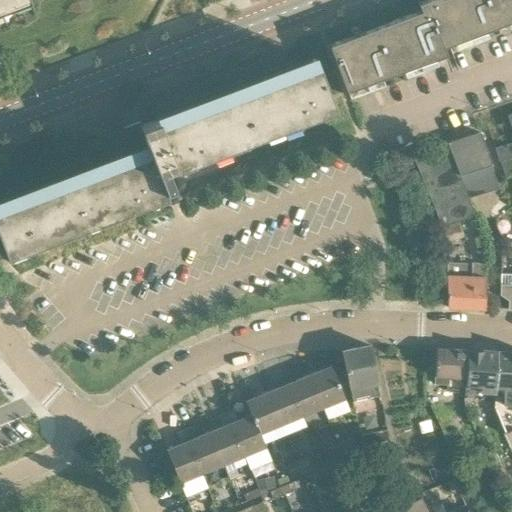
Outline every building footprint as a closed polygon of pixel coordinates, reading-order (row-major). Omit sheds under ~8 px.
[(0,0),(0,11),(29,1),(28,0),(0,0)] [(511,0),(427,0),(417,4),(420,11),(328,46),(346,92),(445,55),(443,47),(511,21),(511,0)] [(111,166),(0,208),(0,240),(7,258),(167,198),(158,175),(173,169),(174,170),(227,150),(334,110),(316,62),(298,69),(299,70),(159,123),(158,121),(148,125),(142,127),(140,122),(124,129),(126,156),(109,162),(111,166)] [(509,158),(511,157),(511,114),(508,115),(511,128),(511,142),(495,148),(499,162),(500,161),(509,158)] [(447,144),(458,176),(490,164),(489,161),(478,132),(447,143),(447,144)] [(82,156),(88,154),(83,138),(77,140),(82,156)] [(458,176),(447,144),(438,147),(414,156),(418,166),(444,236),(447,243),(464,236),(458,220),(472,214),(466,198),(467,198),(458,176)] [(418,166),(414,156),(396,163),(400,173),(418,166)] [(511,185),(511,169),(509,158),(500,161),(507,187),(511,185)] [(448,263),(446,307),(484,309),(485,265),(448,263)] [(511,287),(500,287),(500,298),(508,304),(508,310),(511,310),(511,287)] [(368,345),(341,351),(348,387),(350,387),(352,401),(367,398),(379,395),(368,345)] [(465,379),(466,351),(435,349),(434,385),(446,385),(447,378),(465,379)] [(494,390),(496,352),(479,351),(476,350),(473,349),(471,351),(466,351),(465,379),(464,398),(477,398),(478,387),(481,387),(480,393),(494,394),(494,390)] [(511,352),(496,352),(494,390),(494,394),(493,410),(505,433),(511,430),(511,410),(510,410),(510,406),(511,405),(511,352)] [(331,366),(310,375),(323,407),(344,398),(331,366)] [(323,407),(310,375),(288,384),(302,416),(323,407)] [(302,416),(288,384),(267,393),(280,425),(302,416)] [(280,425),(267,393),(246,402),(251,415),(259,434),(280,425)] [(259,434),(251,415),(238,421),(234,410),(226,413),(244,456),(265,447),(259,434)] [(244,456),(226,413),(218,417),(222,427),(210,433),(223,465),(244,456)] [(223,465),(210,433),(196,438),(192,428),(184,431),(202,474),(223,465)] [(363,450),(379,444),(388,440),(386,430),(360,435),(363,450)] [(202,474),(184,431),(176,434),(180,445),(167,451),(180,483),(202,474)] [(339,444),(343,452),(353,448),(350,440),(339,444)] [(343,452),(339,444),(327,450),(330,458),(343,452)] [(297,461),(300,470),(311,465),(308,457),(297,461)] [(300,470),(297,461),(285,466),(289,475),(300,470)] [(324,469),(312,474),(315,483),(327,478),(324,469)] [(259,491),(275,488),(273,478),(257,481),(259,491)] [(453,494),(461,491),(456,480),(448,483),(453,494)] [(293,483),(283,487),(287,495),(296,491),(293,483)] [(287,495),(283,487),(273,491),(277,499),(287,495)] [(390,511),(427,511),(422,499),(390,511)]
